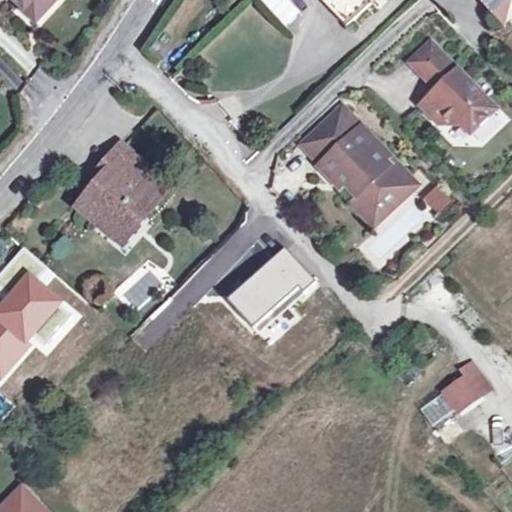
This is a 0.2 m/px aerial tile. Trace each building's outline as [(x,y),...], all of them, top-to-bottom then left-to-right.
[(12,0),(36,21),(54,0),(12,0)] [(261,0),(281,27),(298,15),(287,0),(261,0)] [(318,0),(347,29),(375,2),(373,0),(318,0)] [(487,0),(496,9),(504,0),(487,0)] [(505,19),(510,0),(504,0),(496,9),(505,19)] [(441,110),(453,122),(462,122),(471,132),(497,107),(431,38),(409,59),(432,83),(438,78),(442,83),(437,88),(422,102),(434,115),(441,110)] [(432,83),(437,88),(442,83),(438,78),(432,83)] [(403,187),(407,191),(418,180),(343,100),(306,135),(325,157),(324,158),(331,166),(335,167),(347,181),(357,192),(361,187),(381,208),(403,187)] [(440,121),(453,122),(441,110),(434,115),(440,121)] [(123,147),(102,172),(108,177),(99,188),(80,210),(96,223),(101,216),(128,238),(166,190),(143,171),(147,166),(123,147)] [(335,167),(331,166),(346,182),(347,181),(335,167)] [(108,177),(102,172),(93,184),(99,188),(108,177)] [(438,185),(422,198),(437,216),(453,203),(438,185)] [(374,221),(407,191),(403,187),(381,208),(361,187),(357,192),(351,197),(374,221)] [(386,268),(420,214),(398,200),(363,254),(386,268)] [(101,216),(96,223),(122,244),(128,238),(101,216)] [(442,391),(457,411),(478,397),(463,376),(442,391)] [(98,403),(105,396),(100,392),(93,399),(98,403)] [(44,511),(24,491),(2,511),(44,511)]
